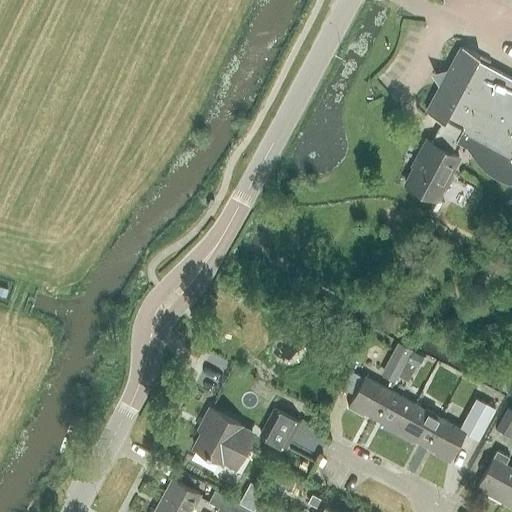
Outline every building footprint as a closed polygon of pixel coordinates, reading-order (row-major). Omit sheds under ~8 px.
[(440,87),(427,112),(443,121),(438,131),(457,141),(473,150),(480,159),(487,167),(492,170),(496,173),(506,178),(511,179),(511,77),(478,59),(480,55),(462,46),(449,70),(436,74),(440,87)] [(432,142),(428,140),(405,183),(436,199),(459,156),(451,152),(457,141),(438,131),(432,142)] [(498,322),(482,325),(484,339),(501,337),(498,322)] [(398,341),(381,372),(396,380),(406,360),(412,349),(413,349),(398,341)] [(412,349),(406,360),(419,367),(425,356),(412,349)] [(375,418),(391,389),(365,375),(348,406),(363,414),(364,412),(375,418)] [(416,403),(391,389),(375,418),(386,424),(385,426),(399,434),(416,403)] [(441,417),(416,403),(399,434),(413,442),(414,440),(425,446),(441,417)] [(496,428),(510,436),(511,432),(511,409),(508,407),(496,428)] [(197,448),(192,457),(214,469),(219,460),(221,461),(222,459),(234,466),(252,431),(240,425),(241,424),(211,408),(203,421),(207,423),(194,447),(197,448)] [(301,420),(280,409),(265,437),(286,448),(301,420)] [(466,431),(441,417),(425,446),(436,452),(435,453),(450,462),(466,431)] [(478,484),(490,491),(488,494),(502,502),(511,483),(511,465),(511,467),(506,463),(509,456),(497,450),(478,484)] [(173,478),(154,511),(189,511),(200,493),(173,478)] [(287,485),(275,479),(267,494),(279,500),(287,485)] [(511,483),(502,502),(511,506),(511,483)] [(221,511),(249,511),(252,508),(215,488),(208,501),(219,506),(217,510),(221,511)] [(323,509),(320,511),(340,511),(326,504),(328,501),(313,492),(308,501),(323,509)] [(261,499),(255,510),(258,511),(265,511),(270,504),(261,499)]
